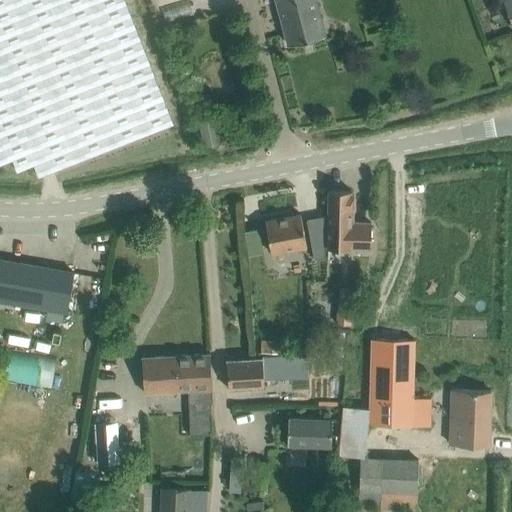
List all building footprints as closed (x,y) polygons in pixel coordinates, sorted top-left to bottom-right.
[(0,0),(0,164),(12,160),(17,171),(34,165),(38,177),(173,124),(144,49),(124,0),(0,0)] [(167,0),(166,0),(174,23),(198,14),(192,0),(167,0)] [(275,0),(288,44),(325,34),(316,0),(275,0)] [(214,116),(199,119),(204,144),(219,141),(214,116)] [(352,191),(328,190),(326,248),(369,250),(370,222),(351,221),(352,194),(352,191)] [(306,246),(300,214),(265,221),(271,253),(306,246)] [(314,259),(324,257),(325,216),(306,220),(314,259)] [(0,259),(0,299),(67,311),(74,272),(0,259)] [(339,328),(349,329),(353,297),(339,296),(336,325),(339,326),(339,328)] [(414,336),(372,336),(369,422),(429,425),(429,395),(411,395),(414,336)] [(282,352),(282,339),(261,339),(261,352),(282,352)] [(212,402),(210,353),(141,356),(143,391),(188,390),(190,435),(211,434),(210,402),(212,402)] [(262,358),(226,360),(228,388),(265,386),(264,370),(274,370),(274,378),(307,376),(306,354),(262,356),(262,358)] [(450,389),(448,443),(490,445),(492,390),(450,389)] [(332,419),(288,417),(287,444),(331,446),(332,419)] [(418,458),(367,456),(361,455),(359,505),(416,508),(418,458)] [(237,460),(238,493),(250,492),(249,460),(237,460)] [(266,495),(268,463),(255,462),(253,494),(266,495)] [(189,511),(191,490),(160,489),(158,511),(189,511)]
